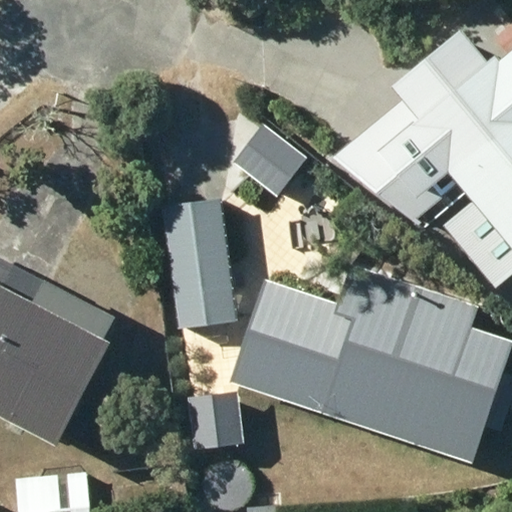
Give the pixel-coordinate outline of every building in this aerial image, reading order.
[(511,267),(511,29),(410,111),(475,193),(443,219),(493,282),(511,267)] [(219,177),(166,184),(181,302),(234,295),(219,177)] [(0,275),(0,406),(55,435),(109,332),(102,329),(114,308),(41,270),(30,291),(0,275)] [(267,274),(234,377),(382,426),(416,323),(444,332),(440,273),(320,291),(267,274)] [(187,393),(192,443),(241,438),(236,388),(187,393)] [(89,511),(86,470),(14,475),(17,511),(89,511)] [(277,511),(276,498),(244,501),(245,511),(277,511)]
